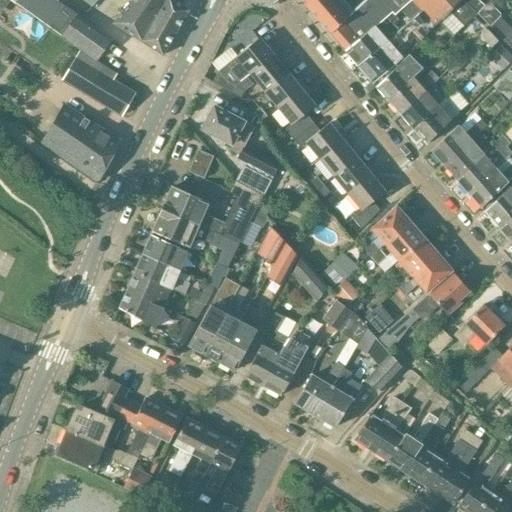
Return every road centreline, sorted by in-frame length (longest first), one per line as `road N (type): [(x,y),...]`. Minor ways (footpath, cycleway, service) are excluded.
road 1 (residential): [(400,511),(67,316)]
road 2 (residential): [(262,0),(511,292)]
road 3 (tertiary): [(67,316),(212,0)]
road 4 (tertiary): [(0,489),(67,316)]
